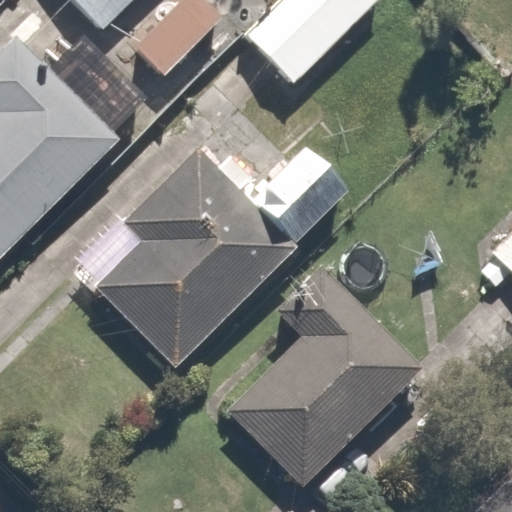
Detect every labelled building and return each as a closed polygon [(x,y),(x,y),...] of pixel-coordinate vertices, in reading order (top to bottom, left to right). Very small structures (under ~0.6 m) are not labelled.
[(66,0),(87,22),(110,0),(66,0)] [(260,0),(231,30),(285,85),(369,0),(260,0)] [(0,269),(125,149),(21,43),(0,63),(0,116),(3,119),(0,121),(0,269)] [(303,261),(203,153),(125,224),(150,250),(104,292),(180,374),(303,261)] [(511,280),(511,220),(483,244),(511,280)] [(430,377),(326,272),(280,317),(306,343),(231,416),(310,496),(430,377)] [(511,511),(511,484),(509,482),(478,511),(511,511)]
